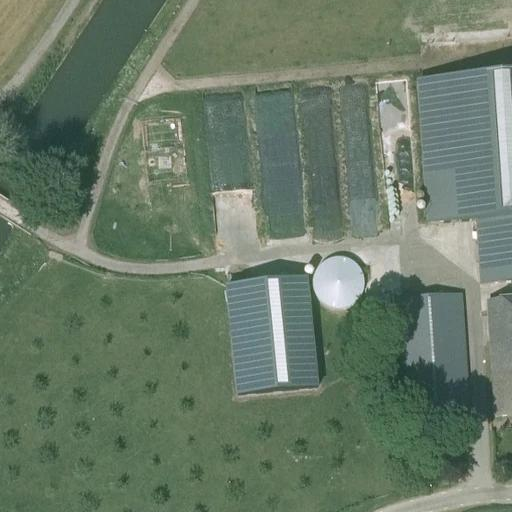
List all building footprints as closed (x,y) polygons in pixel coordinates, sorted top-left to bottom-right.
[(511,76),(420,83),(430,225),(476,222),(480,286),(511,284),(511,76)] [(360,287),(361,282),(360,277),(359,272),(356,268),(353,264),(349,261),(345,259),(340,258),(335,257),(330,258),(326,260),(321,262),(318,265),(315,269),(313,274),(312,279),(312,284),(313,289),(314,293),(317,297),(321,301),(325,303),(330,305),(334,306),(339,306),(344,305),(349,303),(353,300),(356,296),(358,292),(360,287)] [(317,391),(306,282),(226,289),(237,399),(317,391)] [(394,318),(393,295),(370,296),(371,320),(394,318)] [(461,296),(396,301),(404,412),(469,407),(461,296)] [(511,301),(488,303),(496,418),(511,416),(511,301)]
